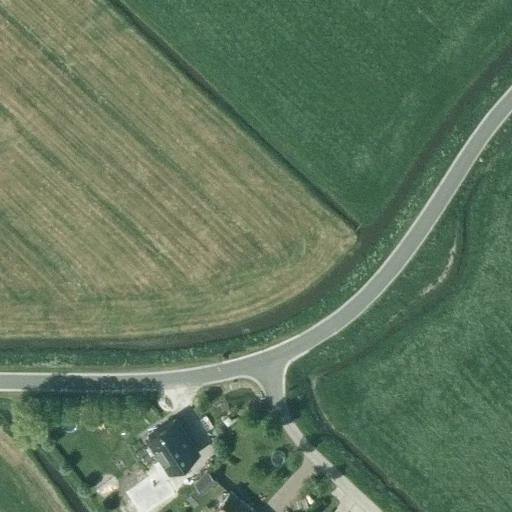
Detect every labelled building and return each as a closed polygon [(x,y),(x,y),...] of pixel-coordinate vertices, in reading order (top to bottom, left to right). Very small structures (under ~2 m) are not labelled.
[(196,454),(173,419),(147,436),(170,471),(196,454)] [(192,483),(202,493),(215,480),(205,471),(192,483)] [(245,480),(244,479),(240,475),(233,483),(240,490),(247,482),(245,480)] [(160,478),(137,493),(148,510),(171,494),(160,478)] [(195,487),(185,498),(193,506),(203,496),(195,487)] [(211,511),(212,511),(252,511),(230,491),(211,511)]
